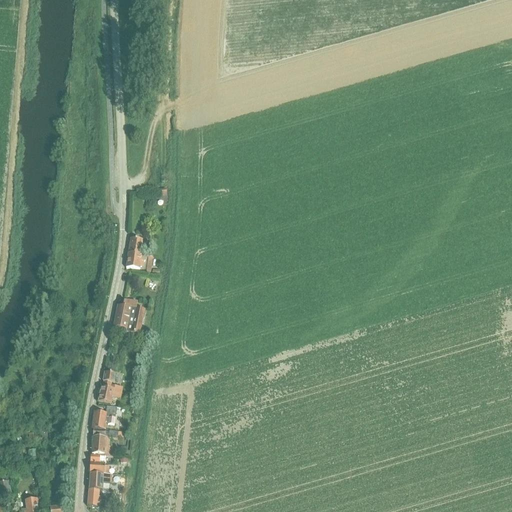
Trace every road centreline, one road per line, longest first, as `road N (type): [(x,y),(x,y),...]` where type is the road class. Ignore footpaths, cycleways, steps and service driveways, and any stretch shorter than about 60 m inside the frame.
road 1 (residential): [(79,511),(84,434),(121,253),(122,200)]
road 2 (unclassified): [(122,200),(113,0)]
